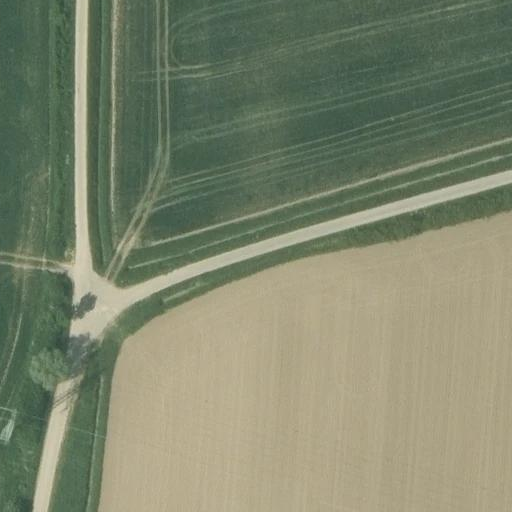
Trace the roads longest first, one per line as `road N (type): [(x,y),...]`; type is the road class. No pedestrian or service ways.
road 1 (unclassified): [(511,179),(196,266),(123,295),(83,323)]
road 2 (unclassified): [(84,0),(83,323)]
road 3 (unclassified): [(83,323),(46,511)]
